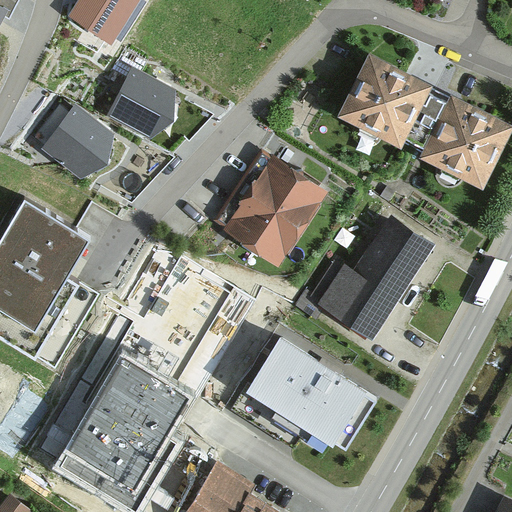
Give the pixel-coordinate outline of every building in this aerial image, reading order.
[(140,0),(78,0),(68,16),(111,44),(140,0)] [(508,131),(366,61),(338,116),(480,186),(508,131)] [(173,95),(133,72),(111,119),(151,141),(172,126),(173,95)] [(111,140),(76,110),(45,152),(81,182),(106,171),(111,140)] [(319,195),(268,160),(220,231),(271,265),(319,195)] [(27,215),(0,259),(0,336),(26,353),(88,252),(27,215)] [(435,249),(391,220),(329,314),(373,343),(435,249)] [(374,401),(281,343),(252,389),(345,447),(374,401)] [(188,399),(120,359),(58,465),(137,511),(176,444),(165,438),(188,399)] [(251,485),(218,465),(188,511),(272,511),(245,495),(251,485)] [(511,511),(511,504),(501,499),(495,511),(511,511)] [(23,511),(9,500),(0,511),(23,511)]
